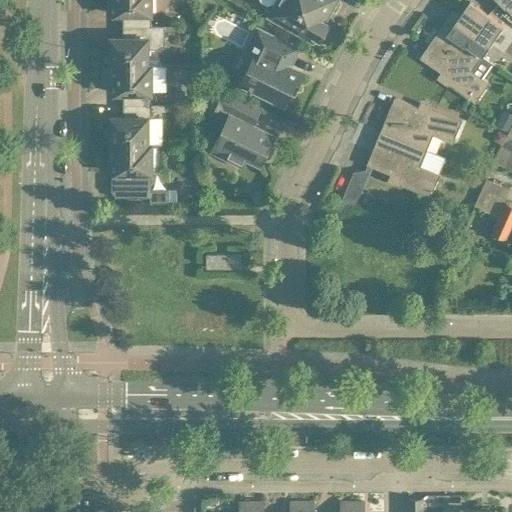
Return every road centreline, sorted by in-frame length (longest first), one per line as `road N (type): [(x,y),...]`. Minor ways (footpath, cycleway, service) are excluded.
road 1 (residential): [(511,327),(326,330),(289,313),(287,221),(297,188),(400,0)]
road 2 (secondary): [(63,422),(304,425),(490,416)]
road 3 (secondary): [(490,416),(306,397),(64,400)]
road 4 (residential): [(180,511),(180,465),(511,463)]
road 5 (tertiary): [(46,300),(45,0)]
